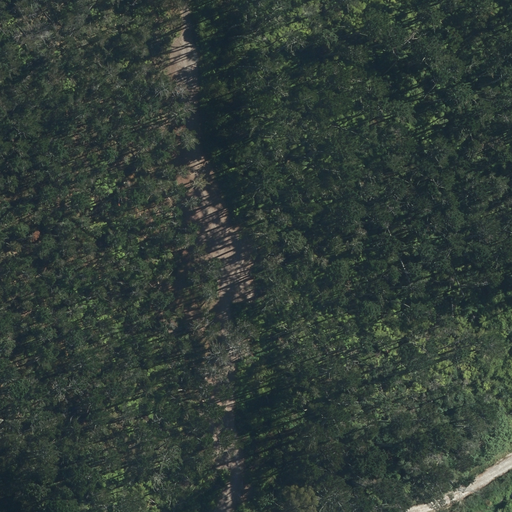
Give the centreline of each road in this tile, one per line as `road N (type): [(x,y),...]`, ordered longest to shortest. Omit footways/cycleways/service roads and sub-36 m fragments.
road 1 (track): [(185,0),(197,149),(230,304),(226,444),(244,511)]
road 2 (track): [(368,511),(443,489),(511,449)]
